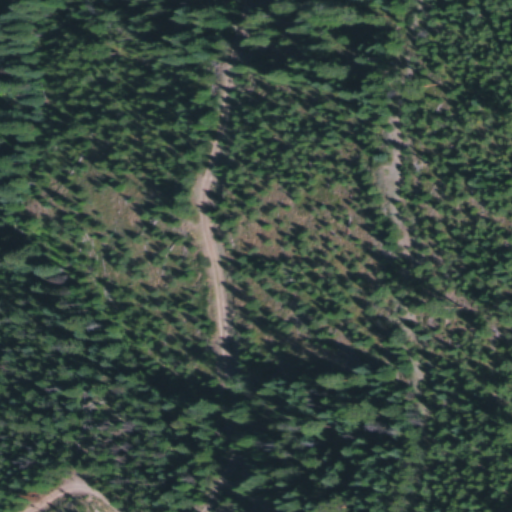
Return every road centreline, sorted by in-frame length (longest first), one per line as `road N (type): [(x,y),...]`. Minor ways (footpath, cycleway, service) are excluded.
road 1 (track): [(210,0),(237,205),(225,438),(196,511)]
road 2 (track): [(395,0),(431,511)]
